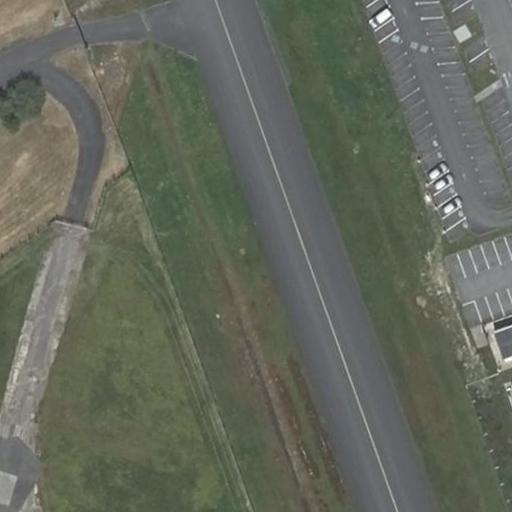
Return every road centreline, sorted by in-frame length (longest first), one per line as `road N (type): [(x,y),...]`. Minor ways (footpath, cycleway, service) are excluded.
road 1 (residential): [(0,66),(81,34),(225,25)]
road 2 (residential): [(0,74),(32,69),(59,82),(91,122),(77,224)]
